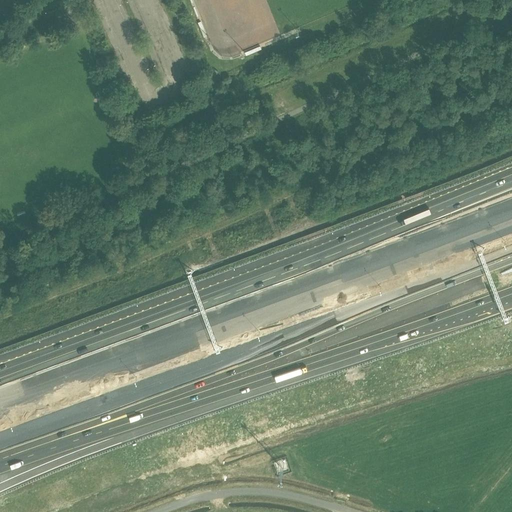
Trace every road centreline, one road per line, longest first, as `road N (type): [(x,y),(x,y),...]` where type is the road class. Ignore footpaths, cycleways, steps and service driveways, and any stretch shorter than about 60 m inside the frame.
road 1 (motorway): [(511,179),(0,371)]
road 2 (motorway): [(511,218),(0,407)]
road 3 (motorway): [(0,446),(511,258)]
road 4 (motorway): [(0,450),(67,441),(156,414),(511,294)]
road 5 (unclassified): [(160,511),(244,490),(350,511)]
